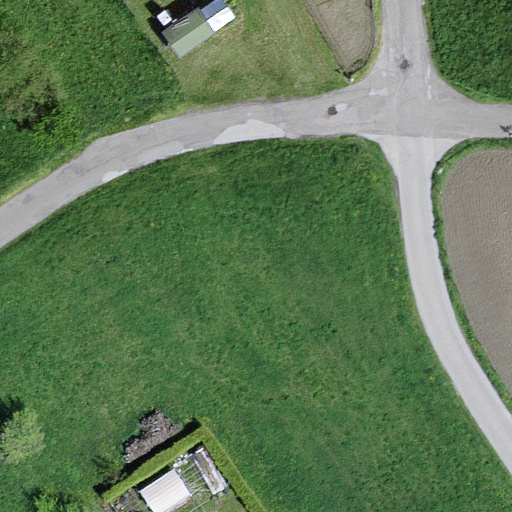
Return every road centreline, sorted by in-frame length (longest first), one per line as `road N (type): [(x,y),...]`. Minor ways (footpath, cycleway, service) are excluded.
road 1 (unclassified): [(0,241),(89,181),(191,145),(328,123),(413,126)]
road 2 (unclassified): [(511,453),(458,368),(425,295),(413,126)]
road 3 (unclassified): [(413,126),(405,0)]
